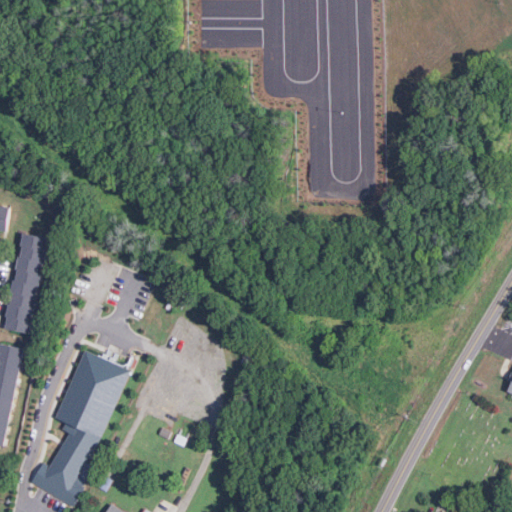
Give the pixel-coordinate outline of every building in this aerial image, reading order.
[(0,230),(8,231),(11,205),(0,203),(0,230)] [(30,333),(50,237),(24,232),(5,328),(30,333)] [(24,347),(0,342),(0,444),(6,445),(24,347)] [(130,367),(84,349),(57,418),(66,421),(63,429),(67,431),(54,465),(42,461),(32,485),(78,503),(93,464),(92,463),(130,367)] [(141,511),(127,511),(111,503),(106,511),(152,511),(144,508),(141,511)]
